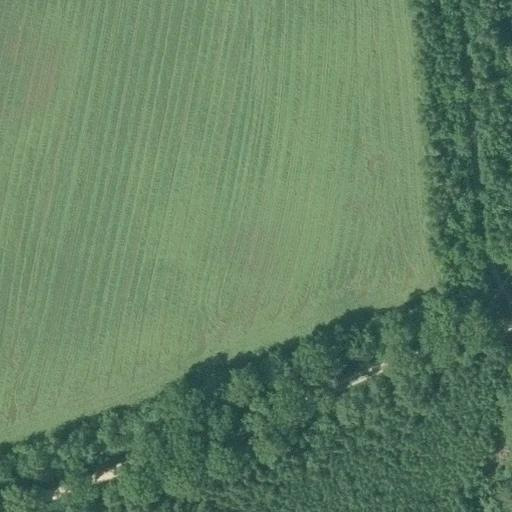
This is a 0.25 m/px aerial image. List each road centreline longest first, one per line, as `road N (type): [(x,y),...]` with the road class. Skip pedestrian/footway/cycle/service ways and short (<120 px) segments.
road 1 (track): [(502,286),(483,316),(452,338),(0,504)]
road 2 (track): [(502,286),(478,241),(465,0)]
